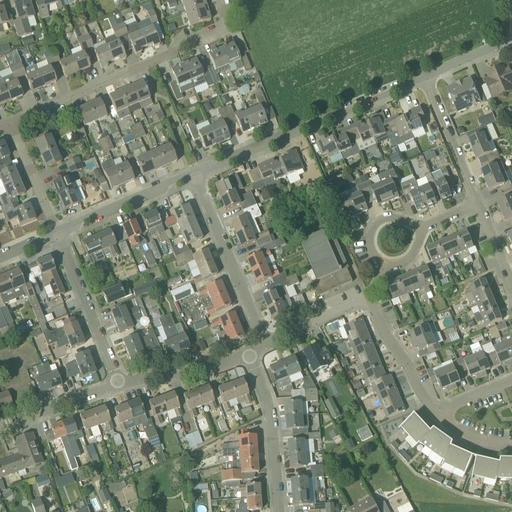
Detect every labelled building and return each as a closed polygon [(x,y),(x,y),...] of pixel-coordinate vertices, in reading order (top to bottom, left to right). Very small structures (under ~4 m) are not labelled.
[(31,33),(27,20),(33,18),(28,0),(13,4),(19,21),(13,23),(17,38),(31,33)] [(64,6),(62,0),(38,0),(34,1),(40,19),(48,17),(45,7),(56,4),(58,10),(65,8),(64,6)] [(180,0),(184,13),(203,7),(206,6),(203,0),(180,0)] [(147,13),(153,11),(150,4),(142,7),(143,11),(147,13)] [(203,7),(184,13),(189,27),(210,20),(208,13),(205,14),(203,7)] [(157,23),(153,11),(147,13),(151,25),(157,23)] [(113,15),(117,26),(122,38),(127,36),(135,55),(141,53),(140,50),(146,47),(140,32),(136,22),(124,27),(118,13),(113,15)] [(174,24),(167,26),(169,32),(176,30),(174,24)] [(81,36),(82,37),(87,49),(93,47),(84,26),(79,29),(81,36)] [(117,40),(122,38),(117,26),(111,29),(114,36),(103,41),(106,47),(112,62),(119,59),(120,62),(125,59),(117,40)] [(140,32),(146,47),(152,45),(154,47),(159,45),(152,27),(140,32)] [(81,36),(79,29),(73,31),(76,38),(81,36)] [(21,40),(23,46),(33,43),(31,36),(21,40)] [(87,49),(82,37),(76,40),(77,40),(81,52),(87,49)] [(227,66),(233,63),(237,71),(243,68),(244,72),(251,69),(244,53),(238,56),(233,44),(220,49),(227,66)] [(112,62),(106,47),(94,52),(101,70),(107,67),(106,64),(112,62)] [(223,73),(222,68),(227,66),(220,49),(208,54),(213,66),(207,69),(214,85),(220,83),(217,75),(223,73)] [(54,50),(48,52),(53,64),(59,61),(54,50)] [(48,66),(53,64),(48,52),(43,54),(48,66)] [(16,82),(15,82),(14,80),(20,78),(15,66),(9,53),(3,55),(12,75),(1,79),(10,102),(22,97),(16,82)] [(83,53),(71,58),(77,73),(90,68),(83,53)] [(77,73),(71,58),(59,64),(66,78),(77,73)] [(193,89),(206,83),(207,88),(214,85),(207,69),(201,72),(195,60),(183,65),(193,89)] [(35,66),(24,71),(21,64),(15,66),(20,78),(26,75),(27,77),(26,78),(32,93),(44,88),(38,73),(35,66)] [(183,98),(181,94),(193,89),(183,65),(171,70),(170,70),(176,82),(169,85),(176,101),(183,98)] [(50,68),(38,73),(44,88),(56,82),(50,68)] [(506,83),(511,80),(511,69),(505,72),(503,68),(489,74),(493,82),(486,85),(492,99),(511,90),(510,91),(506,83)] [(0,106),(10,102),(1,79),(0,78),(0,106)] [(449,93),(457,113),(480,103),(470,80),(456,86),(447,90),(449,93)] [(131,87),(138,104),(149,99),(142,82),(131,87)] [(131,87),(120,92),(127,109),(138,104),(131,87)] [(116,113),(118,120),(130,115),(127,109),(120,92),(108,97),(116,113)] [(260,107),(247,112),(254,129),(266,124),(267,124),(262,112),(268,109),(261,93),(255,95),(260,107)] [(107,117),(99,101),(88,106),(95,122),(100,120),(102,124),(107,122),(112,133),(118,131),(113,120),(111,120),(109,116),(107,117)] [(208,103),(203,106),(207,113),(212,110),(208,103)] [(77,110),(84,127),(95,122),(88,106),(77,110)] [(247,112),(241,115),(240,112),(233,114),(230,106),(224,109),(231,125),(237,122),(242,135),(243,134),(242,134),(254,129),(247,112)] [(421,124),(426,122),(420,107),(408,112),(410,116),(405,118),(412,134),(423,129),(421,124)] [(506,114),(503,108),(503,107),(494,112),(498,119),(506,114)] [(217,111),(221,120),(215,122),(216,125),(210,128),(217,145),(229,140),(230,140),(224,127),(231,125),(224,109),(217,111)] [(153,123),(159,121),(156,114),(150,117),(153,123)] [(492,114),(485,117),(487,124),(495,121),(492,114)] [(388,140),(387,138),(392,136),(387,124),(382,126),(377,116),(371,118),(373,122),(368,124),(374,140),(376,145),(388,140)] [(392,136),(393,136),(398,147),(414,140),(412,134),(405,118),(400,120),(398,116),(392,119),(393,122),(387,124),(392,136)] [(204,150),(217,145),(210,128),(198,133),(193,122),(186,125),(193,141),(199,138),(204,150)] [(134,125),(137,132),(143,129),(140,123),(134,125)] [(362,145),(374,140),(368,124),(363,126),(361,123),(355,125),(356,128),(350,130),(355,142),(360,140),(362,145)] [(80,139),(86,137),(80,124),(75,127),(80,139)] [(163,130),(160,124),(154,126),(157,132),(163,130)] [(131,134),(137,132),(134,125),(129,128),(130,130),(131,134)] [(468,140),(472,150),(487,144),(492,142),(488,132),(486,126),(475,131),(477,136),(468,140)] [(459,136),(465,133),(462,127),(456,130),(459,136)] [(143,129),(137,132),(140,138),(145,136),(143,129)] [(360,154),(355,142),(350,130),(345,133),(344,130),(337,133),(339,137),(334,139),(344,161),(360,154)] [(140,138),(137,132),(131,134),(125,137),(121,138),(124,145),(134,141),(140,138)] [(40,156),(55,150),(50,136),(35,143),(40,156)] [(111,143),(109,140),(108,137),(102,139),(105,146),(111,143)] [(344,161),(334,139),(329,141),(327,137),(321,140),(322,142),(317,145),(322,156),(327,154),(330,159),(333,166),(344,161)] [(100,148),(105,146),(102,139),(97,142),(100,148)] [(0,167),(2,167),(0,162),(0,160),(8,157),(3,143),(0,143),(0,167)] [(111,143),(105,146),(108,152),(113,150),(111,143)] [(478,159),(480,165),(499,157),(496,152),(492,154),(487,144),(472,150),(476,160),(478,159)] [(169,145),(158,150),(165,167),(176,162),(169,145)] [(108,152),(105,146),(100,148),(103,154),(108,152)] [(61,163),(55,150),(40,156),(46,169),(61,163)] [(165,167),(158,150),(147,155),(154,172),(165,167)] [(285,160),(280,162),(287,177),(303,170),(296,153),(291,156),(290,153),(283,156),(285,160)] [(433,159),(431,153),(424,156),(426,162),(433,159)] [(154,172),(147,155),(135,160),(143,177),(154,172)] [(398,155),(389,158),(392,165),(401,161),(398,155)] [(499,157),(480,165),(483,170),(481,171),(485,181),(505,173),(499,157)] [(65,163),(67,169),(80,164),(78,158),(65,163)] [(100,165),(104,174),(111,190),(122,185),(115,169),(112,160),(100,165)] [(287,177),(280,162),(275,164),(274,160),(267,163),(268,165),(263,168),(259,169),(259,168),(258,168),(263,181),(264,181),(266,185),(267,187),(269,185),(270,187),(272,188),(274,188),(276,188),(278,188),(279,186),(280,185),(281,183),(280,181),(280,180),(287,177)] [(82,169),(80,164),(67,169),(70,175),(82,169)] [(127,164),(115,169),(122,185),(134,180),(127,164)] [(0,188),(3,188),(19,181),(13,168),(4,172),(2,167),(0,167),(0,188)] [(263,181),(258,168),(249,172),(254,185),(257,183),(263,181)] [(440,171),(431,175),(437,191),(442,203),(449,200),(448,199),(452,197),(447,187),(452,185),(453,188),(454,187),(445,168),(440,171)] [(96,170),(95,173),(97,179),(103,177),(100,169),(96,170)] [(399,197),(394,186),(399,184),(394,171),(378,177),(381,185),(389,202),(399,197)] [(511,188),(509,182),(505,173),(485,181),(489,191),(498,187),(501,193),(511,188)] [(432,193),(437,191),(431,175),(430,174),(425,176),(429,185),(419,189),(427,209),(433,207),(433,205),(437,203),(432,193)] [(363,185),(370,182),(367,175),(360,178),(363,185)] [(73,191),(69,184),(75,181),(73,176),(67,178),(52,184),(58,197),(73,191)] [(221,199),(235,193),(232,185),(240,182),(238,177),(216,186),(221,199)] [(98,181),(103,193),(109,191),(103,178),(98,181)] [(363,185),(360,178),(354,181),(357,187),(363,185)] [(321,179),(316,181),(320,190),(325,187),(321,179)] [(415,179),(400,185),(403,192),(409,206),(408,204),(413,202),(417,212),(421,210),(421,212),(427,209),(419,189),(415,179)] [(0,197),(0,198),(3,205),(0,206),(0,210),(1,210),(16,204),(17,203),(15,198),(24,194),(19,181),(3,188),(6,195),(0,197)] [(378,206),(389,202),(381,185),(372,188),(370,182),(363,185),(369,198),(374,196),(378,206)] [(368,210),(364,200),(369,198),(363,185),(357,187),(347,191),(350,198),(358,215),(368,210)] [(497,203),(501,212),(511,207),(511,189),(501,194),(504,200),(497,203)] [(78,204),(73,191),(58,197),(63,210),(78,204)] [(251,192),(238,198),(235,193),(221,199),(226,211),(240,205),(243,211),(257,205),(251,192)] [(347,219),(358,215),(350,198),(340,202),(347,219)] [(18,210),(16,204),(1,210),(6,223),(16,219),(19,226),(35,220),(29,205),(18,210)] [(258,209),(257,205),(243,211),(245,217),(232,223),(237,236),(251,230),(248,222),(261,217),(258,209)] [(172,212),(176,223),(192,217),(188,206),(172,212)] [(511,219),(511,207),(501,212),(505,223),(511,219)] [(163,220),(168,219),(164,210),(160,212),(163,220)] [(168,240),(164,232),(156,212),(142,218),(147,231),(155,228),(158,235),(161,244),(168,241),(168,240)] [(192,217),(176,223),(181,235),(197,228),(192,217)] [(131,247),(139,244),(137,239),(140,237),(134,221),(132,222),(131,221),(127,223),(127,224),(122,226),(129,241),(131,247)] [(197,228),(181,235),(186,246),(202,239),(197,228)] [(164,232),(168,240),(172,238),(169,230),(164,232)] [(259,248),(274,242),(271,236),(264,239),(262,234),(254,237),(251,230),(237,236),(242,248),(256,242),(259,248)] [(95,238),(104,257),(111,254),(113,258),(119,256),(114,246),(115,245),(109,232),(95,238)] [(457,236),(466,259),(470,257),(468,250),(474,248),(467,232),(457,236)] [(349,269),(337,241),(329,244),(324,233),(301,243),(313,270),(317,279),(318,281),(312,284),(318,297),(352,282),(347,269),(349,269)] [(462,261),(466,259),(457,236),(456,235),(456,236),(447,240),(453,256),(459,254),(462,261)] [(98,265),(97,263),(105,259),(104,257),(95,238),(81,243),(87,257),(88,257),(92,267),(98,265)] [(448,259),(453,256),(447,240),(437,244),(437,243),(436,244),(437,245),(446,267),(451,265),(448,259)] [(148,244),(148,245),(154,260),(160,258),(153,241),(148,244)] [(276,241),(274,242),(259,248),(262,254),(247,260),(252,272),(266,266),(263,259),(271,256),(269,252),(278,248),(276,241)] [(129,253),(125,242),(118,245),(122,256),(129,253)] [(449,275),(446,267),(437,245),(426,249),(433,264),(429,265),(433,273),(442,269),(445,277),(449,275)] [(171,249),(175,258),(179,256),(176,247),(171,249)] [(197,269),(212,263),(206,251),(193,257),(190,251),(179,256),(175,258),(178,266),(186,262),(187,265),(194,262),(197,269)] [(155,264),(150,252),(143,255),(148,267),(155,264)] [(50,258),(28,266),(30,272),(38,269),(43,281),(56,276),(54,270),(55,270),(50,258)] [(212,263),(197,269),(200,276),(192,279),(195,284),(217,275),(212,263)] [(285,273),(279,275),(277,270),(269,273),(266,266),(252,272),(257,284),(271,278),(274,285),(283,281),(288,279),(285,273)] [(417,272),(426,295),(431,293),(428,286),(434,284),(427,268),(417,272)] [(16,300),(23,297),(24,299),(27,297),(39,326),(46,324),(34,296),(29,282),(24,284),(18,270),(5,276),(16,300)] [(312,281),(317,279),(313,270),(308,272),(312,281)] [(422,297),(426,295),(417,272),(417,271),(416,271),(417,272),(407,276),(414,292),(419,290),(422,297)] [(40,294),(32,273),(26,276),(29,282),(34,296),(40,294)] [(0,298),(3,305),(16,300),(5,276),(0,278),(0,298)] [(56,276),(43,281),(41,282),(44,288),(49,286),(54,298),(64,294),(59,282),(56,276)] [(288,279),(283,281),(287,289),(299,283),(296,276),(288,279)] [(406,303),(411,301),(408,295),(414,292),(407,276),(397,280),(397,279),(396,279),(397,280),(398,283),(406,303)] [(165,283),(165,284),(167,288),(181,282),(179,277),(165,283)] [(165,284),(165,283),(162,278),(132,290),(135,298),(157,288),(165,284)] [(398,283),(397,280),(387,285),(393,301),(399,298),(402,305),(406,303),(398,283)] [(465,295),(465,296),(467,299),(489,290),(485,280),(469,287),(471,293),(465,295)] [(220,282),(198,291),(200,296),(207,293),(210,300),(225,294),(220,282)] [(107,305),(124,298),(131,295),(129,290),(127,285),(120,288),(119,287),(103,294),(107,305)] [(171,298),(184,292),(182,287),(169,292),(171,298)] [(290,299),(285,288),(263,297),(268,309),(282,303),(290,299)] [(475,301),(477,307),(493,300),(489,290),(490,290),(489,290),(467,299),(469,304),(475,301)] [(187,298),(184,292),(171,298),(174,303),(187,298)] [(225,294),(210,300),(213,307),(206,310),(208,315),(230,306),(225,294)] [(304,300),(301,295),(296,298),(298,302),(302,311),(308,309),(304,300)] [(126,312),(124,307),(110,313),(115,323),(145,311),(139,297),(134,299),(135,303),(137,308),(126,312)] [(51,309),(54,308),(63,304),(61,298),(51,302),(49,303),(51,309)] [(480,312),(473,315),(475,319),(475,320),(498,310),(497,310),(493,300),(477,307),(480,312)] [(295,312),(293,307),(285,310),(282,303),(268,309),(273,321),(295,312)] [(0,310),(0,311),(6,325),(7,327),(11,338),(18,335),(13,322),(6,307),(0,310)] [(498,310),(475,320),(477,324),(483,321),(486,327),(502,320),(498,310)] [(130,324),(141,319),(147,317),(145,311),(115,323),(119,334),(132,328),(130,324)] [(233,313),(211,323),(213,328),(221,325),(223,331),(224,332),(238,325),(233,313)] [(179,337),(174,326),(170,315),(164,317),(179,353),(194,346),(188,333),(179,337)] [(408,325),(414,322),(412,316),(405,319),(408,325)] [(158,320),(163,331),(167,342),(163,344),(168,357),(179,353),(164,317),(158,320)] [(362,319),(346,326),(339,329),(344,340),(348,339),(367,331),(362,319)] [(80,334),(76,323),(74,324),(73,320),(63,324),(64,328),(62,328),(51,333),(48,332),(47,331),(42,333),(47,347),(56,343),(80,334)] [(205,320),(192,325),(195,331),(207,326),(205,320)] [(411,344),(432,336),(428,326),(431,325),(429,320),(417,324),(419,330),(411,333),(413,338),(409,340),(411,344)] [(470,329),(475,327),(473,321),(467,323),(470,329)] [(238,325),(224,332),(223,331),(216,334),(219,342),(221,347),(243,337),(238,325)] [(336,330),(334,325),(326,328),(328,334),(336,330)] [(147,333),(149,336),(138,341),(136,336),(122,341),(127,352),(156,340),(152,331),(147,333)] [(367,331),(348,339),(353,350),(372,343),(367,331)] [(448,336),(451,343),(459,340),(456,333),(448,336)] [(501,339),(511,365),(511,333),(510,335),(501,339)] [(80,334),(56,343),(58,349),(69,345),(71,349),(84,344),(80,334)] [(436,345),(432,336),(411,344),(413,349),(417,347),(420,352),(427,349),(429,355),(441,350),(439,344),(436,345)] [(507,367),(511,365),(501,339),(492,343),(491,341),(485,344),(494,365),(499,362),(500,365),(506,363),(507,367)] [(142,352),(153,348),(159,345),(156,340),(127,352),(131,362),(144,357),(142,352)] [(193,344),(193,345),(197,354),(206,350),(202,340),(193,344)] [(372,343),(353,350),(358,362),(376,354),(372,343)] [(474,357),(473,357),(482,378),(487,376),(485,372),(490,370),(489,367),(494,365),(485,344),(480,346),(480,348),(472,351),(474,357)] [(313,374),(328,367),(326,364),(332,361),(326,348),(320,351),(319,348),(317,345),(303,352),(313,374)] [(76,362),(70,364),(67,356),(57,359),(63,374),(68,372),(91,363),(87,352),(74,357),(76,362)] [(376,354),(358,362),(362,373),(381,366),(376,354)] [(466,358),(465,361),(464,361),(463,358),(457,361),(462,373),(468,371),(471,378),(476,376),(478,380),(482,378),(473,357),(471,356),(469,356),(468,357),(466,358)] [(283,363),(289,378),(301,373),(295,358),(283,363)] [(344,368),(349,366),(346,359),(340,361),(344,368)] [(457,361),(452,363),(452,362),(442,366),(452,391),(457,389),(455,384),(460,382),(457,375),(462,373),(457,361)] [(52,374),(47,363),(42,366),(51,390),(61,386),(56,373),(52,374)] [(91,363),(68,372),(70,377),(80,374),(82,379),(96,374),(91,363)] [(277,383),(289,378),(283,363),(271,368),(277,383)] [(40,394),(51,390),(42,366),(36,368),(40,379),(35,381),(40,394)] [(381,366),(362,373),(368,386),(372,384),(372,383),(386,377),(381,366)] [(448,393),(452,391),(442,366),(432,370),(432,369),(427,372),(432,385),(438,383),(441,391),(446,388),(448,393)] [(372,383),(372,384),(377,395),(396,387),(391,376),(386,377),(372,383)] [(304,379),(305,391),(316,390),(309,377),(304,379)] [(243,397),(246,404),(251,403),(243,380),(230,385),(235,399),(243,397)] [(355,390),(362,387),(359,381),(352,385),(355,390)] [(228,402),(235,399),(230,385),(217,389),(226,412),(231,410),(228,402)] [(211,411),(216,409),(208,387),(195,391),(201,406),(208,403),(211,411)] [(396,387),(377,395),(382,407),(400,399),(396,387)] [(359,399),(366,396),(363,389),(356,392),(359,399)] [(193,409),(201,406),(195,391),(183,396),(191,419),(196,417),(193,409)] [(0,408),(12,405),(8,393),(0,395),(0,408)] [(177,418),(182,416),(173,394),(161,398),(166,413),(174,410),(177,418)] [(159,416),(166,413),(161,398),(148,403),(157,425),(162,424),(159,416)] [(400,399),(382,407),(386,419),(405,411),(400,399)] [(146,420),(139,400),(126,405),(132,420),(139,417),(145,431),(153,428),(150,419),(146,420)] [(303,416),(301,403),(285,404),(286,417),(303,416)] [(114,410),(122,432),(127,430),(124,423),(132,420),(126,405),(114,410)] [(333,420),(340,416),(335,406),(328,410),(333,420)] [(99,432),(107,429),(108,432),(113,430),(104,407),(92,412),(97,427),(99,432)] [(242,416),(252,413),(250,407),(240,411),(242,416)] [(79,416),(87,439),(93,437),(90,429),(97,427),(92,412),(79,416)] [(401,428),(409,436),(425,421),(417,412),(414,415),(414,414),(413,415),(414,415),(399,429),(399,430),(401,428)] [(308,416),(303,416),(286,417),(287,430),(306,429),(306,435),(308,435),(320,434),(320,428),(309,428),(308,416)] [(76,446),(73,439),(78,437),(77,433),(72,419),(61,423),(70,448),(74,458),(76,466),(81,464),(80,459),(82,458),(77,445),(76,446)] [(227,430),(224,421),(217,423),(221,433),(227,430)] [(425,421),(409,436),(417,445),(419,443),(433,430),(425,421)] [(68,461),(74,458),(70,448),(61,423),(50,427),(52,431),(44,434),(47,443),(55,441),(60,439),(64,450),(68,461)] [(145,431),(144,432),(150,449),(160,446),(153,428),(145,431)] [(340,436),(336,429),(329,433),(332,440),(340,436)] [(358,435),(362,443),(373,437),(369,429),(358,435)] [(432,452),(443,436),(434,430),(433,430),(419,443),(432,452)] [(193,434),(197,446),(203,444),(199,432),(193,434)] [(14,441),(20,456),(24,469),(25,470),(42,463),(31,434),(14,441)] [(191,449),(198,447),(197,446),(193,434),(186,437),(191,449)] [(255,436),(238,438),(239,450),(256,449),(255,436)] [(453,443),(443,436),(432,452),(445,461),(452,444),(453,443)] [(351,439),(344,443),(348,451),(356,448),(351,439)] [(306,454),(304,441),(288,442),(289,455),(306,454)] [(394,442),(390,445),(395,450),(399,446),(394,442)] [(463,449),(452,444),(445,461),(443,464),(454,469),(463,449)] [(94,464),(100,462),(93,445),(87,447),(94,464)] [(407,447),(403,451),(402,450),(398,454),(403,459),(407,455),(410,451),(407,447)] [(257,461),(256,449),(239,450),(229,451),(222,451),(222,458),(230,457),(239,456),(239,462),(257,461)] [(463,449),(454,469),(465,474),(464,476),(474,454),(463,449)] [(335,457),(338,463),(349,457),(346,451),(335,457)] [(198,460),(195,452),(190,454),(189,454),(192,462),(198,460)] [(307,467),(306,454),(289,455),(290,469),(307,467)] [(411,460),(407,455),(403,459),(407,463),(411,460)] [(484,479),(489,457),(477,455),(471,479),(472,479),(473,476),(484,479)] [(12,474),(24,469),(20,456),(7,460),(12,474)] [(484,479),(485,479),(496,481),(501,460),(489,457),(484,479)] [(511,459),(501,459),(501,460),(496,481),(495,484),(496,484),(497,479),(511,479),(511,475),(511,459)] [(0,478),(12,474),(7,460),(0,463),(0,478)] [(221,483),(225,482),(239,481),(241,481),(241,474),(258,473),(257,461),(239,462),(231,463),(232,471),(220,472),(221,483)] [(39,469),(41,476),(47,473),(45,467),(39,469)] [(36,487),(48,483),(46,475),(34,479),(36,487)] [(293,494),(309,492),(308,479),(291,481),(293,494)] [(259,485),(239,487),(238,487),(238,492),(240,492),(241,499),(246,499),(260,498),(259,485)] [(96,491),(100,505),(110,502),(106,488),(96,491)] [(9,490),(3,494),(6,500),(13,495),(9,490)] [(29,492),(32,501),(30,502),(33,511),(44,511),(40,499),(38,499),(35,490),(29,492)] [(387,500),(382,491),(372,497),(376,506),(387,500)] [(310,505),(309,492),(293,494),(294,507),(310,505)] [(246,499),(241,499),(240,499),(240,505),(237,505),(238,511),(234,511),(247,511),(248,511),(261,510),(260,498),(246,499)] [(379,511),(377,507),(373,500),(350,511),(349,511),(379,511)]
